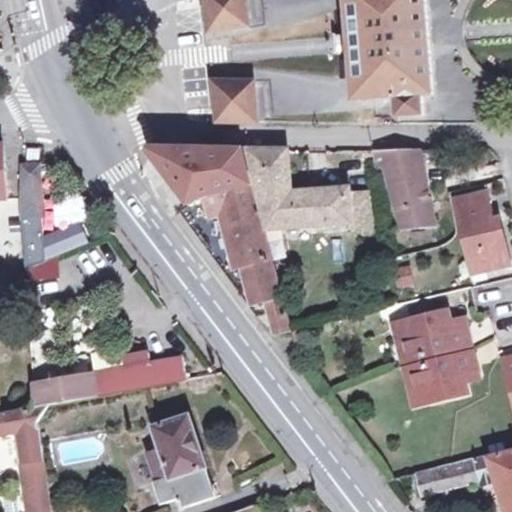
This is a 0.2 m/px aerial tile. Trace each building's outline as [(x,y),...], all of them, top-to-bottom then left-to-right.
[(246,0),(206,0),(211,33),(250,27),(246,0)] [(433,93),(426,0),(349,0),(352,32),(354,53),(357,99),(397,96),(398,118),(425,116),(423,94),(433,93)] [(338,54),(354,53),(352,32),(336,33),(337,44),(338,54)] [(255,80),(232,82),(215,83),(218,127),(258,122),(255,80)] [(244,151),(175,151),(148,151),(191,206),(206,200),(212,217),(223,214),(237,268),(242,267),(253,304),(266,301),(275,334),(290,331),(244,151)] [(288,151),(248,151),(268,229),(351,224),(351,231),(370,229),(368,195),(350,196),(350,191),(292,195),(288,151)] [(420,186),(413,152),(376,152),(378,167),(388,167),(394,196),(405,229),(437,226),(428,185),(420,186)] [(422,152),(413,152),(420,186),(428,185),(422,152)] [(20,184),(21,219),(25,270),(34,267),(33,252),(45,252),(41,218),(44,217),(41,165),(22,165),(20,184)] [(456,199),(457,206),(489,200),(487,191),(456,199)] [(457,206),(470,258),(481,255),(485,269),(509,264),(501,230),(486,234),(484,224),(494,223),(493,220),(489,200),(457,206)] [(499,220),(493,220),(494,223),(484,224),(486,234),(501,230),(499,220)] [(481,255),(470,258),(474,272),(485,269),(481,255)] [(448,313),(411,322),(413,335),(399,338),(405,361),(471,346),(467,331),(453,334),(451,323),(448,313)] [(464,320),(451,323),(453,334),(467,331),(464,320)] [(397,325),(399,338),(413,335),(411,322),(397,325)] [(35,409),(48,407),(188,383),(184,357),(150,363),(148,354),(123,359),(124,368),(92,374),(92,376),(61,381),(57,331),(29,333),(35,409)] [(407,369),(413,394),(427,390),(430,403),(467,394),(465,383),(462,372),(477,369),(473,353),(407,369)] [(119,356),(91,356),(91,366),(120,365),(119,356)] [(479,380),(477,369),(462,372),(465,383),(479,380)] [(427,390),(413,394),(416,406),(430,403),(427,390)] [(0,436),(16,433),(22,478),(46,475),(38,420),(48,407),(35,409),(0,415),(0,436)] [(189,496),(212,489),(187,416),(152,428),(159,449),(162,456),(152,459),(159,482),(155,483),(162,504),(180,499),(183,509),(192,506),(189,496)] [(162,456),(159,449),(150,452),(152,459),(162,456)] [(449,466),(454,488),(479,482),(481,486),(497,483),(506,511),(511,511),(511,454),(492,459),(490,456),(449,466)] [(454,488),(449,466),(416,474),(421,496),(454,488)] [(51,511),(46,475),(22,478),(27,511),(51,511)] [(189,496),(192,506),(215,499),(212,489),(189,496)] [(234,511),(268,511),(265,502),(234,511)]
